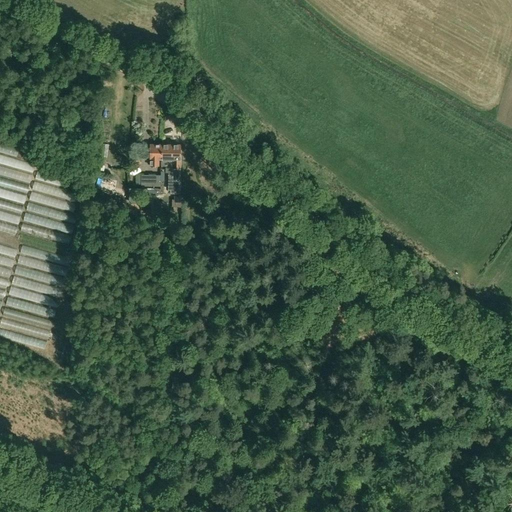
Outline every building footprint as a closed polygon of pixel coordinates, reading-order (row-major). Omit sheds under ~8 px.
[(162,160),(162,145),(150,144),(150,159),(151,159),(150,166),(157,166),(157,160),(162,160)] [(174,145),(162,145),(162,160),(166,160),(166,166),(166,173),(168,173),(168,190),(180,191),(181,168),(174,168),(174,166),(173,166),(173,160),(174,145)] [(40,191),(41,177),(19,175),(18,182),(9,181),(9,189),(40,191)] [(161,175),(141,175),(141,186),(160,187),(161,175)] [(125,204),(134,210),(137,206),(134,205),(135,203),(129,199),(125,204)] [(153,216),(140,208),(136,214),(149,223),(153,216)] [(0,240),(24,247),(33,212),(24,210),(20,226),(0,220),(0,240)] [(47,322),(45,330),(60,334),(62,327),(47,322)]
